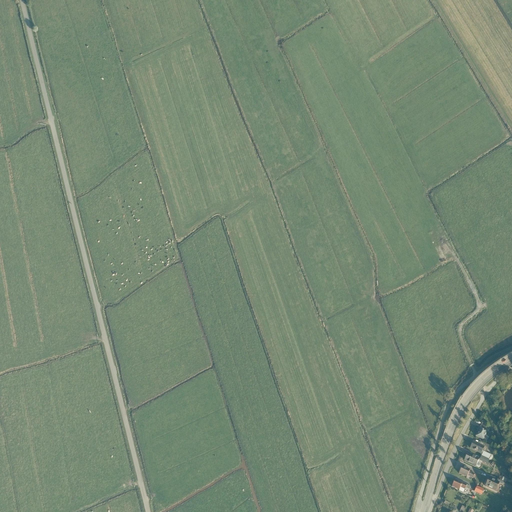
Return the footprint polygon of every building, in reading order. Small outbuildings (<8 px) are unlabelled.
[(439,240),(441,245),(437,247),(445,263),(454,259),(444,238),(439,240)] [(475,436),(483,440),(488,431),(480,427),(475,436)] [(473,441),(469,448),(481,454),(484,446),(473,441)] [(483,451),(481,456),(489,460),(491,455),(483,451)] [(467,453),(464,460),(475,466),(479,458),(467,453)] [(470,470),(462,466),(459,473),(466,477),(467,476),(473,478),(475,474),(469,472),(470,470)] [(489,478),(485,486),(495,491),(499,483),(496,481),(489,478)] [(467,485),(455,479),(452,486),(459,489),(460,487),(465,490),(467,485)]
